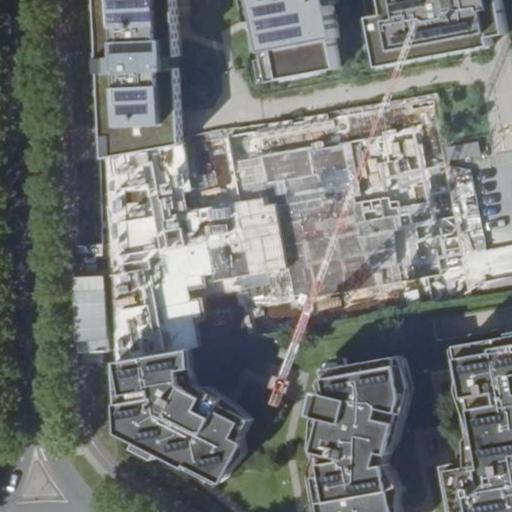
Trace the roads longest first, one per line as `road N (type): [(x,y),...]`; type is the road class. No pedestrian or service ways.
road 1 (secondary): [(12,0),(31,391)]
road 2 (secondary): [(84,511),(50,453),(31,391)]
